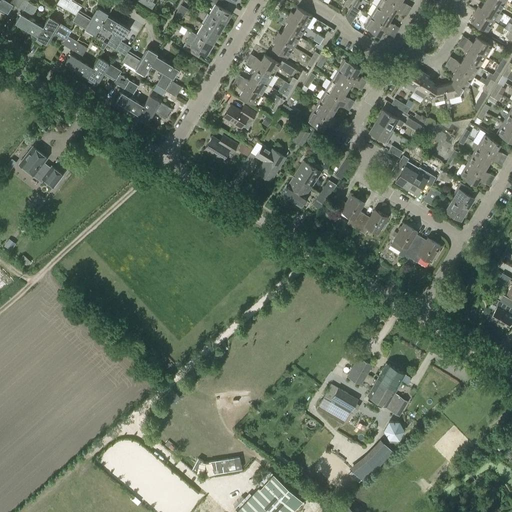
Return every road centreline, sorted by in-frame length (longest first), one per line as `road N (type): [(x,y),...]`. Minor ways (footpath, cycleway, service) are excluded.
road 1 (track): [(214,493),(125,420),(317,253)]
road 2 (tertiary): [(416,316),(161,159)]
road 3 (residential): [(463,239),(361,179),(373,155),(347,138),(393,55)]
road 4 (tertiary): [(161,159),(0,60)]
road 5 (residential): [(161,159),(260,0)]
